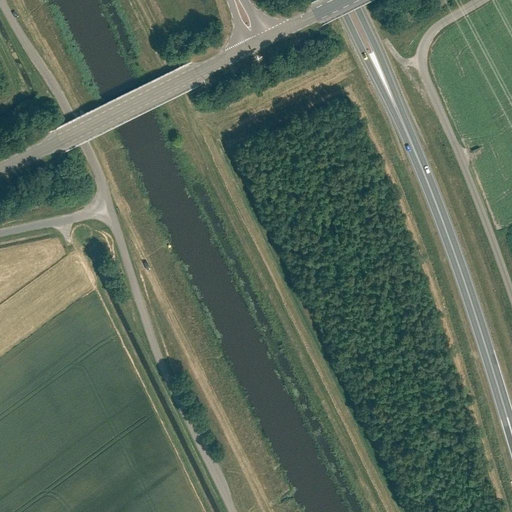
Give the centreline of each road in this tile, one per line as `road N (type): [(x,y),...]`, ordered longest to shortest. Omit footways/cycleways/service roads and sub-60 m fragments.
road 1 (trunk): [(511,428),(447,228),(391,96)]
road 2 (unclassified): [(511,296),(422,65),(424,46),(442,25),(479,0)]
road 3 (unclassified): [(232,511),(157,359),(109,207)]
road 4 (tertiary): [(0,170),(253,45)]
road 5 (unclassified): [(109,207),(68,112),(0,0)]
